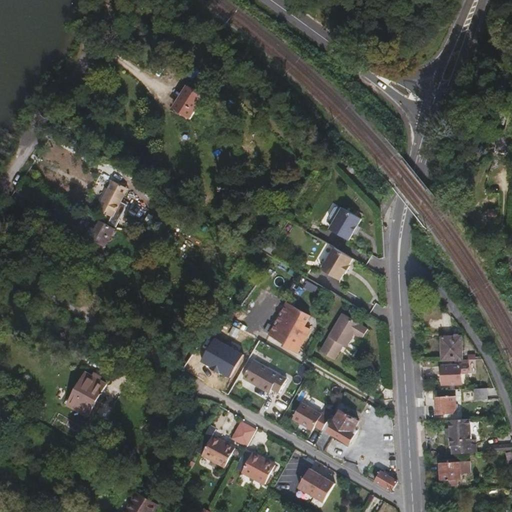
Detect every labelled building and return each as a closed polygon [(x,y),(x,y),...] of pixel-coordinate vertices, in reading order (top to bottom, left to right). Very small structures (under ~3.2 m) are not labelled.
[(190,119),(204,96),(190,87),(175,110),(190,119)] [(511,114),(507,129),(504,129),(498,150),(511,154),(511,114)] [(114,203),(122,187),(113,181),(100,205),(115,213),(119,206),(114,203)] [(329,229),(346,239),(348,240),(352,232),(355,233),(359,226),(357,225),(361,218),(342,207),(341,208),(337,206),(333,207),(328,215),(329,219),(333,222),(329,229)] [(103,247),(114,229),(101,221),(90,240),(103,247)] [(498,237),(494,233),(488,230),(484,237),(492,244),(498,237)] [(347,265),(351,258),(333,247),(320,269),(339,279),(343,272),(344,273),(348,266),(347,265)] [(299,337),(306,323),(292,316),(283,333),(289,336),(284,346),(291,349),(297,338),(299,337)] [(355,330),(355,329),(338,318),(319,350),(333,359),(338,350),(341,352),(349,339),(357,344),(362,334),(355,330)] [(441,361),(461,361),(460,337),(440,337),(441,361)] [(285,396),(293,382),(260,363),(248,381),(261,389),(263,386),(276,394),(278,392),(285,396)] [(442,385),(460,384),(460,366),(441,366),(442,385)] [(87,416),(106,383),(84,372),(66,405),(87,416)] [(261,389),(275,397),(276,394),(263,386),(261,389)] [(474,400),(486,399),(486,389),(473,389),(474,400)] [(437,414),(455,414),(455,396),(436,397),(437,414)] [(313,429),(315,426),(322,430),(329,416),(301,400),(291,418),(313,429)] [(352,433),(358,421),(340,411),(328,431),(350,443),(355,435),(352,433)] [(471,440),(470,440),(469,419),(449,420),(449,429),(449,438),(450,447),(451,447),(451,456),(476,454),(476,445),(471,446),(471,440)] [(243,444),(252,428),(238,421),(229,436),(243,444)] [(224,468),(235,449),(213,436),(202,456),(224,468)] [(489,453),(511,450),(511,443),(488,446),(489,453)] [(265,484),(275,466),(253,453),(243,472),(265,484)] [(441,481),(459,480),(459,462),(440,463),(441,481)] [(323,502),(334,483),(308,469),(298,487),(323,502)] [(391,491),(396,481),(379,471),(373,481),(391,491)] [(155,511),(159,504),(137,491),(124,511),(149,511),(151,509),(155,511)]
